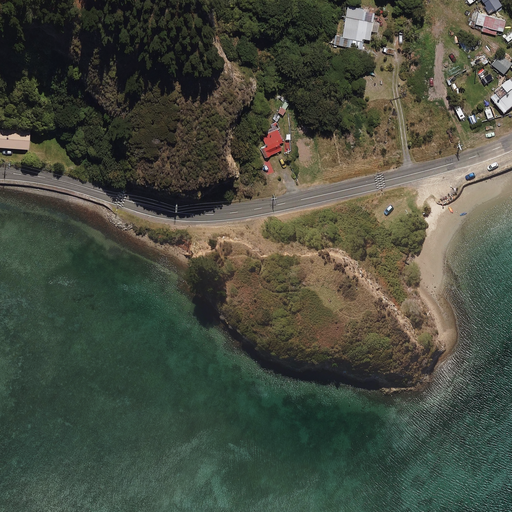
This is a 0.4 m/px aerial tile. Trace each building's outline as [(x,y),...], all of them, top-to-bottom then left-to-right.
[(495,0),(490,0),(485,4),(491,13),(500,7),(495,0)] [(374,11),(347,6),(342,34),(335,33),(333,44),(361,49),(363,39),(369,40),(371,31),(377,32),(379,23),(372,22),(374,11)] [(505,20),(478,13),(475,24),(483,26),(482,31),(495,35),(497,30),(502,32),(505,20)] [(489,62),(485,54),(478,58),(482,66),(489,62)] [(511,64),(500,54),(491,64),(503,74),(511,64)] [(379,95),(382,92),(381,91),(382,90),(365,69),(360,73),(377,94),(378,94),(379,95)] [(501,86),(503,87),(490,98),(504,113),(511,105),(511,81),(510,78),(501,86)] [(277,111),(283,116),(289,109),(282,104),(277,111)] [(283,116),(277,111),(272,117),(278,122),(283,116)] [(30,131),(0,129),(0,147),(28,150),(30,131)] [(283,141),(278,130),(263,137),(267,146),(261,149),(266,158),(290,146),(287,139),(283,141)]
